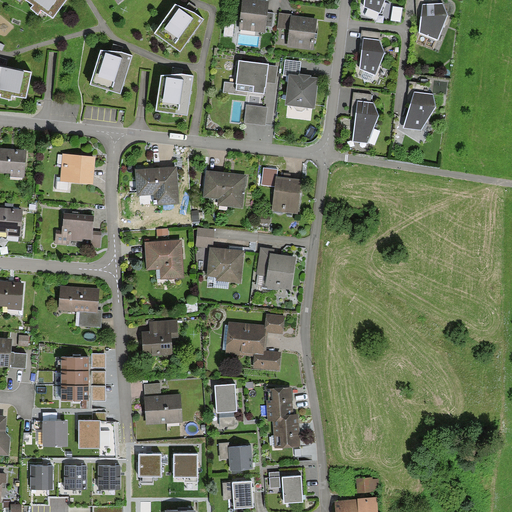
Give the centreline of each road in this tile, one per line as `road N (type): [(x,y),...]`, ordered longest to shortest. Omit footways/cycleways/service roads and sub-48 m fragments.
road 1 (residential): [(326,511),(306,359),(325,155)]
road 2 (residential): [(325,155),(115,134)]
road 3 (residential): [(325,155),(511,183)]
road 4 (residential): [(128,442),(117,269)]
road 5 (residential): [(325,155),(345,0)]
road 6 (residential): [(117,269),(115,134)]
